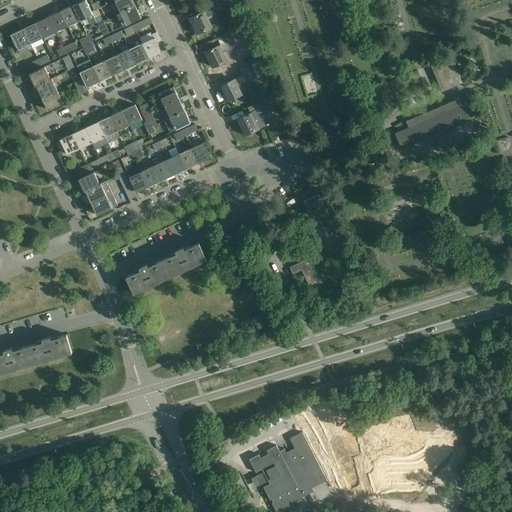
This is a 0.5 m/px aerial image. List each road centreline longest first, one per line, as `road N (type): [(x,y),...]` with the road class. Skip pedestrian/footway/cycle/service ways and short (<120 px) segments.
road 1 (secondary): [(511,279),(141,391)]
road 2 (secondary): [(151,414),(511,305)]
road 3 (residential): [(82,240),(234,169)]
road 4 (residential): [(34,131),(186,61)]
road 5 (secondary): [(0,461),(151,414)]
road 6 (secondary): [(141,391),(0,435)]
road 7 (residential): [(117,309),(0,342)]
